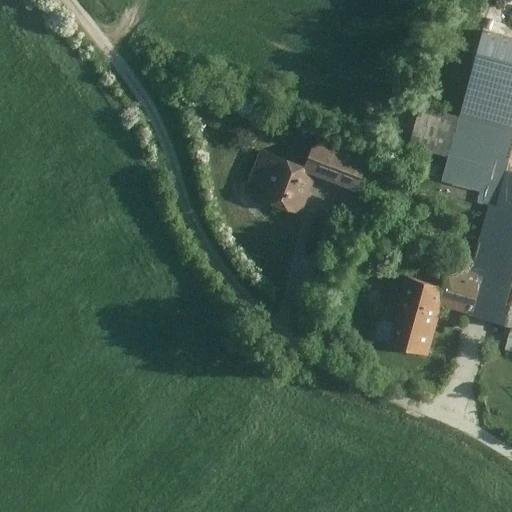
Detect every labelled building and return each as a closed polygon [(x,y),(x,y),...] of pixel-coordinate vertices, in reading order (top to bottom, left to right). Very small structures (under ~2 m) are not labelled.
[(511,127),(511,32),(492,27),(466,114),(511,127)] [(442,192),(497,209),(510,167),(511,159),(511,127),(466,114),(442,192)] [(367,158),(312,139),(303,165),(319,170),(358,184),(367,158)] [(303,165),(255,147),(242,184),(266,193),(280,210),(301,218),(319,170),(303,165)] [(511,347),(511,167),(510,167),(497,209),(480,266),(466,313),(502,323),(496,343),(511,347)] [(442,282),(405,271),(391,318),(378,314),(373,333),(425,349),(438,304),(466,313),(480,266),(449,257),(442,282)]
